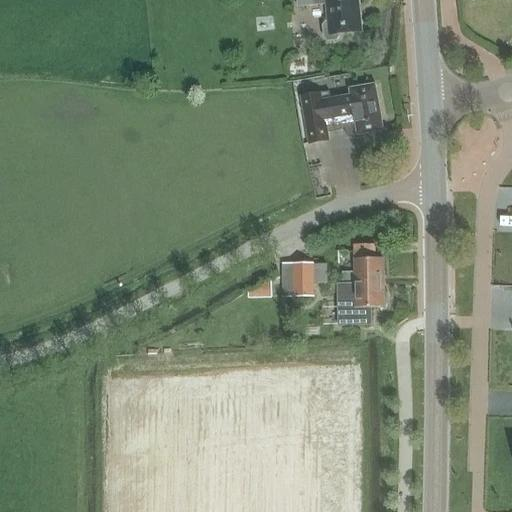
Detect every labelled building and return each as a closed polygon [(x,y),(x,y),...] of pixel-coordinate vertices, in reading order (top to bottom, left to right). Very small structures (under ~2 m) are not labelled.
[(328,4),(330,21),(324,22),(321,26),(324,39),(327,43),(336,41),(339,37),(339,34),(360,32),(356,0),(297,0),(298,7),(328,4)] [(329,92),(301,97),(309,144),(329,141),(327,133),(345,130),(346,133),(348,137),(352,139),(358,138),(358,135),(383,131),(377,97),(375,85),(350,89),(351,95),(330,99),(329,92)] [(313,154),(307,155),(309,166),(320,163),(319,157),(313,154)] [(375,259),(375,245),(354,245),(355,272),(343,273),(343,284),(384,283),(384,259),(375,259)] [(293,264),(293,298),(314,297),(314,285),(314,284),(313,264),(293,264)] [(327,264),(313,264),(314,285),(327,284),(327,264)] [(343,284),(343,285),(337,285),(338,327),(372,326),(371,308),(384,307),(384,283),(343,284)]
